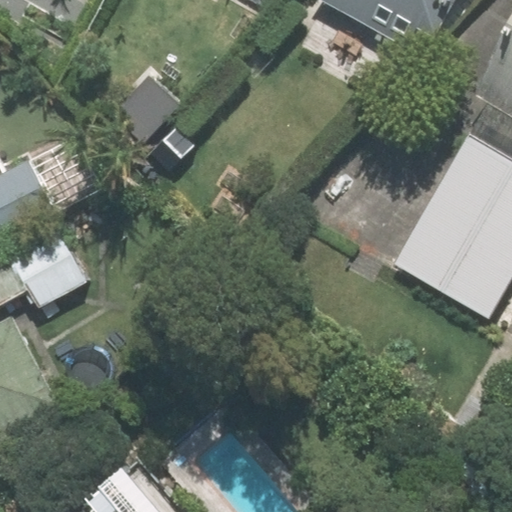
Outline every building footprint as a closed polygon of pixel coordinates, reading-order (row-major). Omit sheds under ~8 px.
[(460,0),(342,0),(433,50),(460,0)] [(511,33),(454,139),(467,147),(399,270),(495,323),(511,292),(511,33)] [(157,77),(126,113),(159,141),(190,106),(157,77)] [(174,131),(145,162),(162,180),(191,149),(174,131)] [(0,179),(0,244),(60,215),(34,163),(0,179)] [(59,234),(0,264),(0,306),(32,290),(41,308),(85,285),(59,234)] [(0,435),(55,407),(9,319),(0,323),(0,435)]
